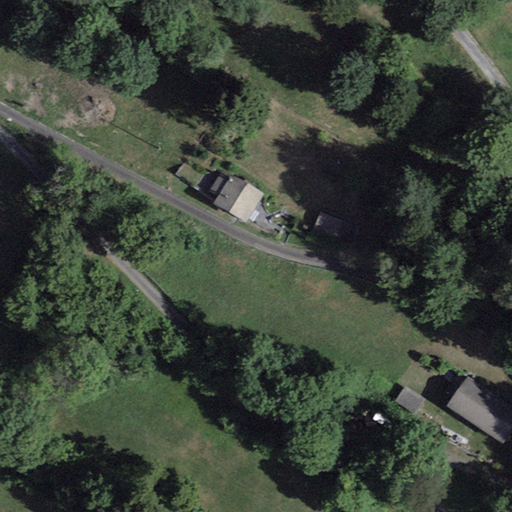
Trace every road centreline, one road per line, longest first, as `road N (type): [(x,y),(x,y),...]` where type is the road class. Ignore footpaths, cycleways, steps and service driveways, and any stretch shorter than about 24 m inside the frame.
road 1 (unclassified): [(0,133),(190,335),(437,511)]
road 2 (track): [(0,109),(223,227),(511,328)]
road 3 (track): [(424,0),(459,33),(511,111)]
